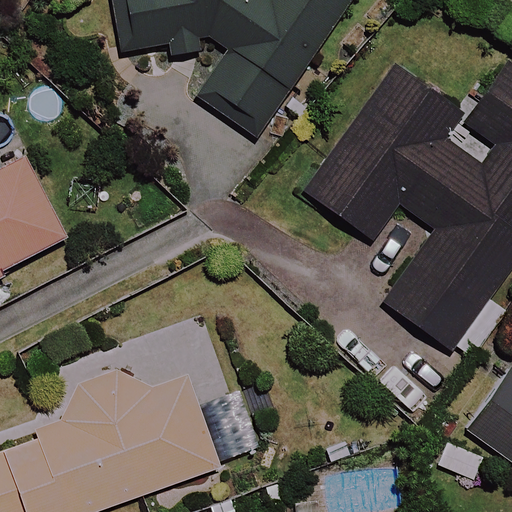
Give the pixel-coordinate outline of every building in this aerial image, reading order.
[(102,0),(98,4),(108,19),(101,24),(125,59),(157,38),(172,61),(206,39),(221,49),(186,100),(248,143),(347,0),(102,0)] [(511,77),(498,67),(459,121),(494,147),(477,170),(438,141),(455,117),(389,68),(297,193),(366,243),(393,206),(430,233),(377,306),(444,355),(511,261),(511,77)] [(0,169),(0,270),(59,240),(18,160),(0,169)] [(511,374),(501,367),(460,428),(511,463),(511,374)] [(132,393),(123,370),(59,393),(67,416),(22,432),(26,443),(0,452),(0,511),(94,511),(216,469),(183,375),(132,393)]
